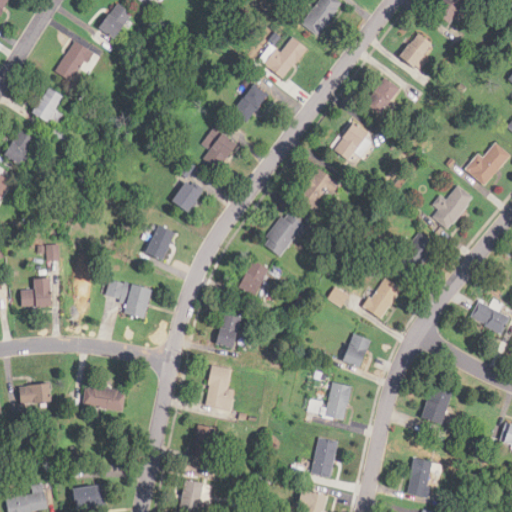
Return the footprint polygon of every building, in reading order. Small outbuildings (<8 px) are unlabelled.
[(0,0),(0,14),(9,1),(7,0),(0,0)] [(341,2),(337,0),(318,0),(302,25),(319,35),(341,2)] [(467,0),(442,0),(435,9),(448,21),(467,0)] [(100,26),(115,37),(133,13),(118,1),(100,26)] [(401,56),(417,66),(433,42),(417,31),(401,56)] [(307,47),(289,34),(265,65),(283,79),(307,47)] [(75,82),(94,52),(75,40),(56,70),(75,82)] [(369,96),(383,108),(399,90),(386,77),(369,96)] [(245,122),(268,95),(255,84),(232,110),(245,122)] [(54,126),(63,114),(55,108),(64,97),(50,87),(33,110),(54,126)] [(350,161),(371,134),(356,121),(334,149),(350,161)] [(209,150),(203,157),(218,169),(237,145),(215,126),(201,144),(209,150)] [(5,154),(20,165),(37,140),(21,129),(5,154)] [(483,157),(478,153),(465,169),(485,186),(511,155),(495,142),(483,157)] [(186,178),(195,166),(186,160),(177,172),(186,178)] [(316,206),(337,183),(320,167),(298,189),(316,206)] [(0,201),(11,181),(0,174),(0,201)] [(189,211),(203,191),(187,180),(173,200),(189,211)] [(446,199),(441,195),(433,205),(439,209),(433,217),(449,229),(474,197),(458,185),(446,199)] [(304,222),(286,210),(263,242),(281,255),(304,222)] [(176,232),(158,224),(146,252),(164,260),(176,232)] [(438,246),(420,230),(397,256),(415,272),(438,246)] [(46,245),(46,261),(59,260),(59,244),(46,245)] [(256,296),(270,268),(254,260),(240,287),(256,296)] [(384,320),(403,288),(383,277),(365,308),(384,320)] [(52,306),(51,278),(34,278),(34,289),(21,290),(22,307),(52,306)] [(147,318),(152,286),(108,279),(106,297),(126,300),(124,314),(147,318)] [(348,295),(334,286),(327,299),(341,307),(348,295)] [(470,319),(503,333),(511,315),(477,301),(470,319)] [(235,348),(242,317),(224,313),(216,343),(235,348)] [(361,367),(371,340),(354,333),(343,361),(361,367)] [(229,389),(233,369),(214,365),(204,406),(229,412),(234,390),(229,389)] [(326,416),(344,420),(352,387),(333,383),(326,416)] [(51,403),(50,384),(20,386),(21,405),(51,403)] [(83,406),(122,411),(124,390),(85,385),(83,406)] [(453,393),(433,386),(422,417),(442,424),(453,393)] [(502,441),(511,444),(511,423),(509,422),(502,441)] [(217,428),(197,424),(191,455),(211,459),(217,428)] [(331,477),(339,441),(319,437),(311,473),(331,477)] [(407,492),(425,496),(433,461),(414,458),(407,492)] [(197,511),(204,482),(186,478),(179,509),(192,511),(197,511)] [(104,483),(73,489),(77,509),(108,502),(104,483)] [(47,511),(44,484),(32,486),(33,494),(7,497),(8,511),(47,511)] [(324,511),(329,495),(310,490),(304,511),(324,511)]
